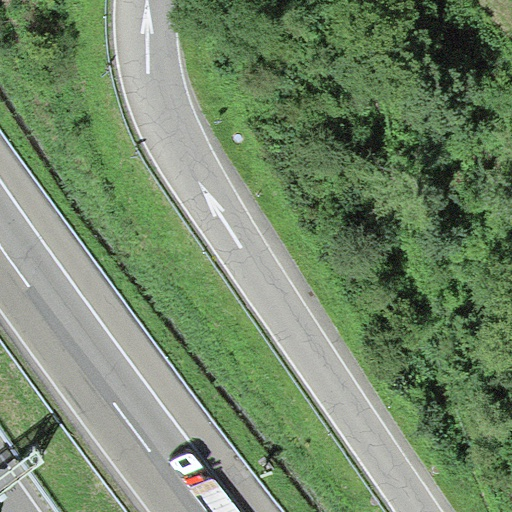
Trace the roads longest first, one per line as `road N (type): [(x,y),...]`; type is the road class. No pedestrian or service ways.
road 1 (motorway): [(412,511),(170,141),(145,62),(144,0)]
road 2 (motorway): [(198,511),(76,359),(0,243)]
